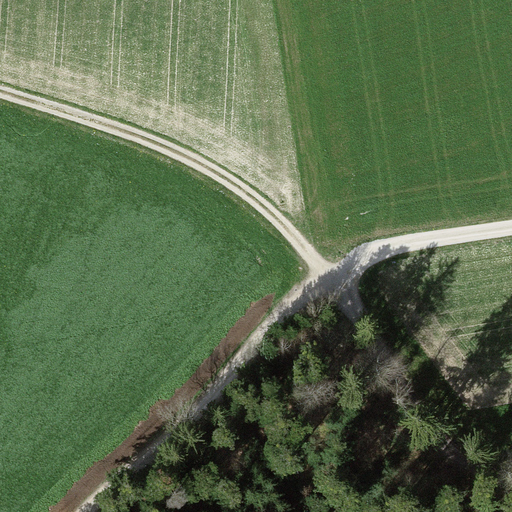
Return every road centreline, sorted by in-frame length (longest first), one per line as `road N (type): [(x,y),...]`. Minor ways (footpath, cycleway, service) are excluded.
road 1 (track): [(511,227),(391,247),(328,278),(420,427),(447,452),(511,479)]
road 2 (track): [(0,94),(138,135),(206,165),(253,196),(328,278)]
road 3 (track): [(90,511),(195,412),(274,320),(328,278)]
